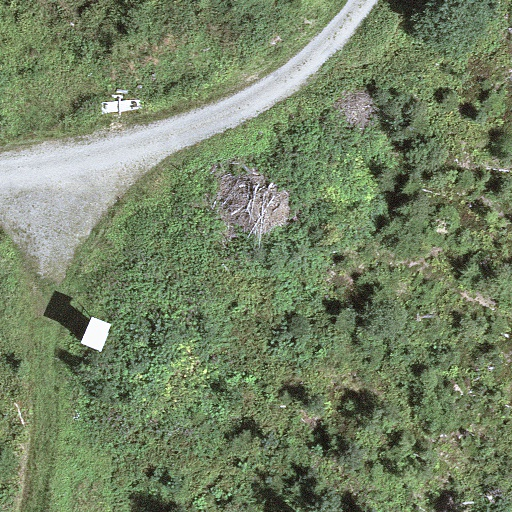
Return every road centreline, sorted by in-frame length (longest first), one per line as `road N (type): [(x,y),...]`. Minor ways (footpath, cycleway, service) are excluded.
road 1 (track): [(0,178),(52,175),(198,126),(277,83),(339,36),(364,0)]
road 2 (track): [(52,175),(68,385),(55,474),(39,511)]
